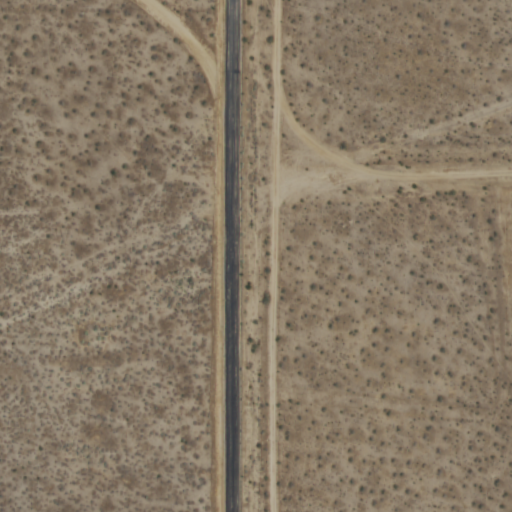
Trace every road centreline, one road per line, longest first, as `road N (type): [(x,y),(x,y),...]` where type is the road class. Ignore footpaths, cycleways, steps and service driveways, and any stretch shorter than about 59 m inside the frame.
road 1 (residential): [(273,511),(277,0)]
road 2 (residential): [(276,179),(511,172)]
road 3 (track): [(143,0),(192,43),(233,125)]
